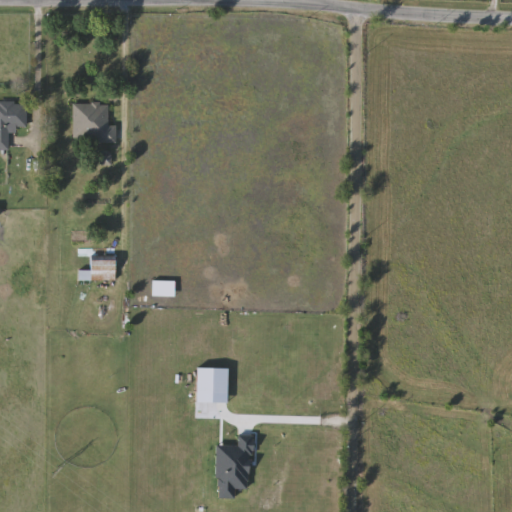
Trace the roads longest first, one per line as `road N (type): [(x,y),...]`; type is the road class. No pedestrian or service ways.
road 1 (tertiary): [(0,3),(313,6),(511,21)]
road 2 (residential): [(355,10),(350,511)]
